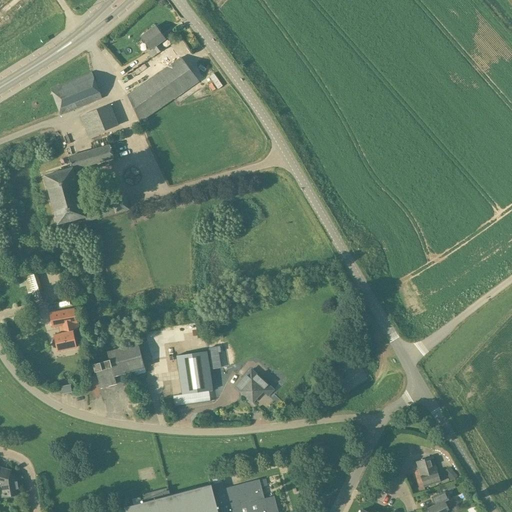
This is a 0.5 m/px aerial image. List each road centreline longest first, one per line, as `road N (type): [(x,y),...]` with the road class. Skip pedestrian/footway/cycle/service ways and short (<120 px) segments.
road 1 (unclassified): [(386,415),(216,431),(109,423),(48,402),(0,351)]
road 2 (unclassified): [(405,359),(288,157)]
road 3 (unclassified): [(288,157),(176,0)]
road 4 (residential): [(492,511),(422,389)]
road 5 (unclassified): [(405,359),(511,280)]
road 6 (unclassified): [(171,189),(288,157)]
